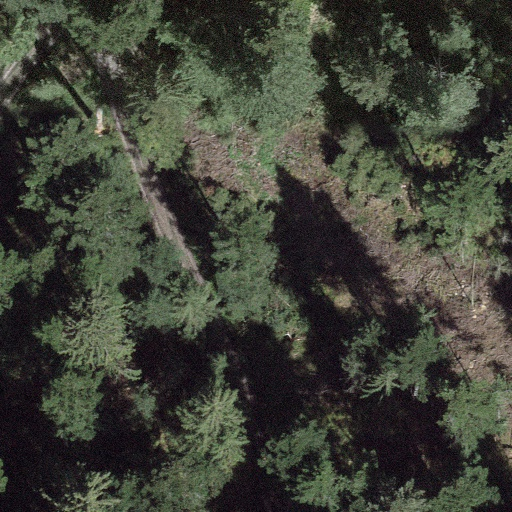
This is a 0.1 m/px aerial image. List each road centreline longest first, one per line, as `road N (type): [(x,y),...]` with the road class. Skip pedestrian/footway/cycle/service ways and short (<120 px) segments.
road 1 (track): [(97,0),(178,253),(283,511)]
road 2 (track): [(494,0),(471,50),(284,240),(178,253)]
